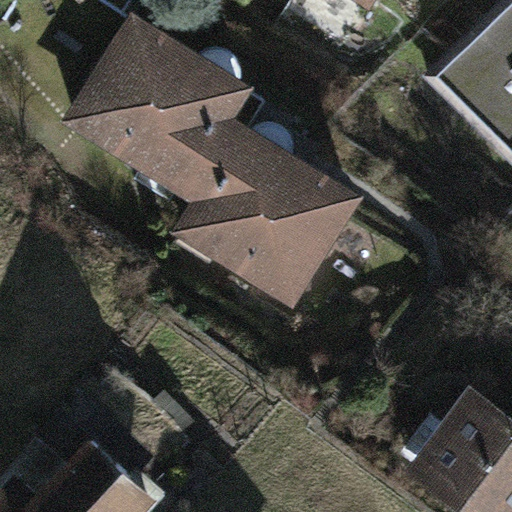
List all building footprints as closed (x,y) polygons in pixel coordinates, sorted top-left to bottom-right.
[(345,0),(380,22),(394,0),(345,0)] [(511,161),(511,0),(494,0),(421,70),(511,162),(511,161)] [(149,21),(77,135),(199,212),(252,129),(271,98),(149,21)] [(199,212),(180,242),(301,318),(373,205),(252,129),(199,212)] [(484,511),(511,511),(511,384),(478,362),(410,462),(484,511)] [(40,511),(125,511),(160,473),(87,409),(32,472),(18,460),(0,480),(0,511),(23,511),(31,503),(40,511)]
